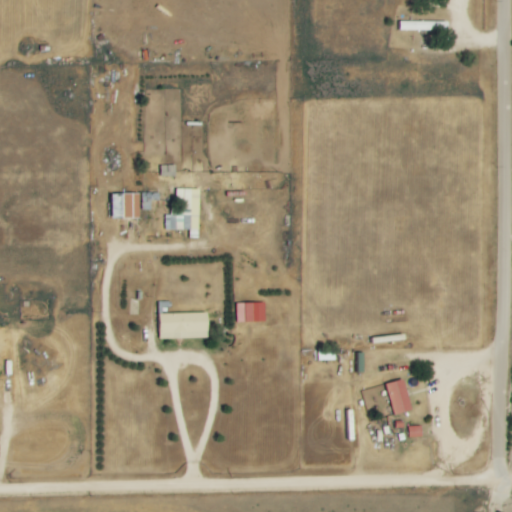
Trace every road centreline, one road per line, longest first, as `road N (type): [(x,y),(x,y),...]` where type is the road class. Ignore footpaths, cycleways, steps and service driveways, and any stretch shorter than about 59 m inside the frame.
road 1 (residential): [(505,511),(504,0)]
road 2 (residential): [(0,494),(500,477)]
